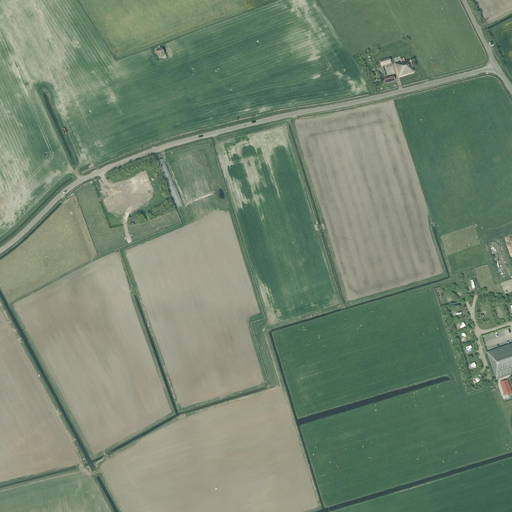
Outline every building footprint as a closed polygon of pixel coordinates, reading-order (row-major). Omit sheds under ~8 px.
[(161,48),(155,52),(159,59),(165,55),(161,48)] [(389,58),(380,60),(381,66),(383,66),(383,65),(386,65),(391,64),(389,58)] [(401,62),(395,64),(399,78),(413,74),(412,70),(413,69),(410,60),(405,61),(404,59),(400,60),(401,62)] [(134,184),(119,189),(121,194),(123,198),(128,196),(128,197),(137,194),(137,193),(143,191),(146,201),(152,199),(148,185),(141,187),(142,188),(136,189),(134,184)] [(511,345),(487,354),(496,380),(511,374),(511,345)] [(507,381),(500,383),(504,394),(511,391),(507,381)]
